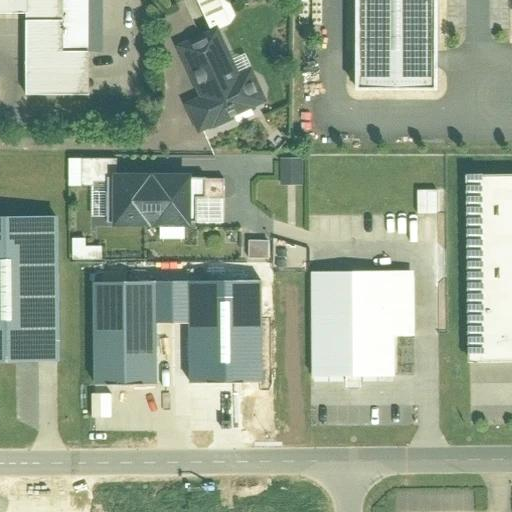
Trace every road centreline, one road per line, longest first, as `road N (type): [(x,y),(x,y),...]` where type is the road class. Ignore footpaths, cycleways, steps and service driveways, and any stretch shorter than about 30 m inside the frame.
road 1 (unclassified): [(351,460),(0,464)]
road 2 (unclassified): [(511,459),(351,460)]
